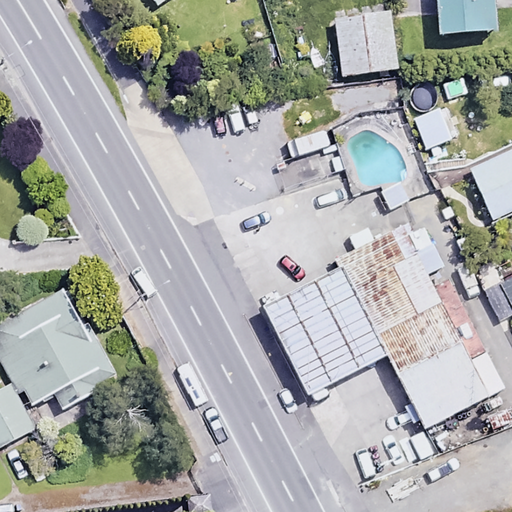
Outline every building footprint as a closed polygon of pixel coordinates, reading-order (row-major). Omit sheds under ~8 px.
[(491,0),(435,0),(438,34),(493,30),(491,0)] [(394,68),(387,11),(331,17),(338,75),(394,68)] [(511,148),(466,169),(488,220),(511,209),(511,148)] [(484,388),(391,204),(324,237),(340,270),(385,360),(416,421),(484,388)] [(385,360),(340,270),(258,312),(303,400),(385,360)] [(511,277),(498,284),(511,310),(511,277)] [(114,376),(60,288),(0,324),(0,360),(28,406),(51,391),(61,409),(114,376)] [(0,388),(0,444),(31,427),(6,385),(0,388)]
